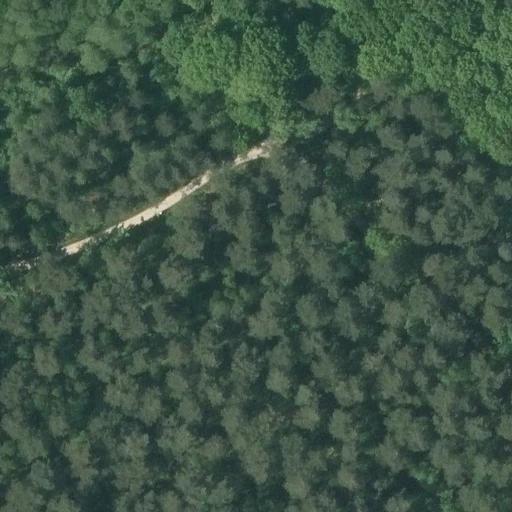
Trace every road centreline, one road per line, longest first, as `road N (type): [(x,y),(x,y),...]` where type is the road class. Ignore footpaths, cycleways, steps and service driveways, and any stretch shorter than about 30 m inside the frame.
road 1 (track): [(511,382),(307,163),(278,143)]
road 2 (track): [(278,143),(152,213),(0,272)]
